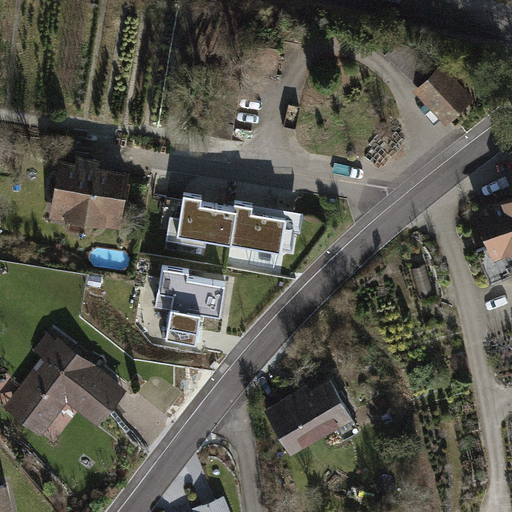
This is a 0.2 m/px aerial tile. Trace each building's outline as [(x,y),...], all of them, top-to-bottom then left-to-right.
[(436,68),(401,36),(384,54),(418,86),(436,68)] [(475,97),(443,62),(436,68),(418,86),(414,90),(446,124),(475,97)] [(77,163),(61,161),(53,217),(122,228),(131,171),(102,167),(103,159),(92,157),(78,155),(77,163)] [(230,242),(236,207),(201,201),(202,195),(185,192),(178,233),(230,242)] [(511,194),(473,210),(485,240),(487,245),(476,249),(490,284),(511,275),(511,194)] [(236,207),(230,242),(280,249),(286,215),(253,209),(254,203),(237,200),(236,207)] [(190,268),(163,264),(156,306),(171,309),(167,337),(196,341),(201,310),(220,313),(225,281),(188,276),(190,268)] [(128,388),(59,335),(56,338),(48,333),(35,350),(43,357),(7,404),(43,431),(68,399),(100,423),(128,388)] [(305,386),(267,409),(294,454),(356,417),(332,377),(313,389),(309,383),(305,386)] [(14,511),(8,486),(0,486),(0,511),(14,511)] [(192,504),(194,511),(233,511),(225,491),(192,504)]
